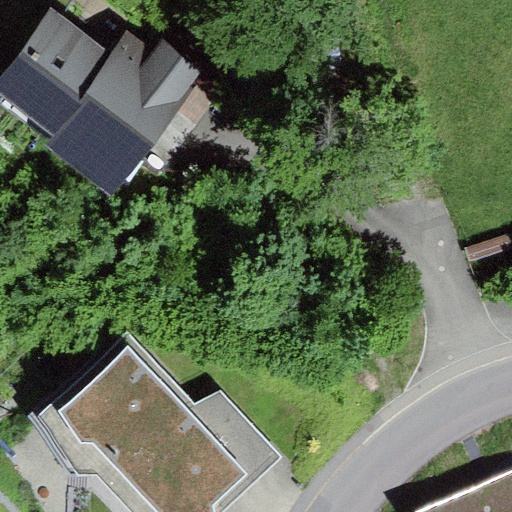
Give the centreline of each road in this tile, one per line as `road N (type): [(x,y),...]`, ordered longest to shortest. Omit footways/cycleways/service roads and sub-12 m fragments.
road 1 (track): [(256,0),(421,226),(487,393)]
road 2 (residential): [(337,511),(394,448),(511,386)]
